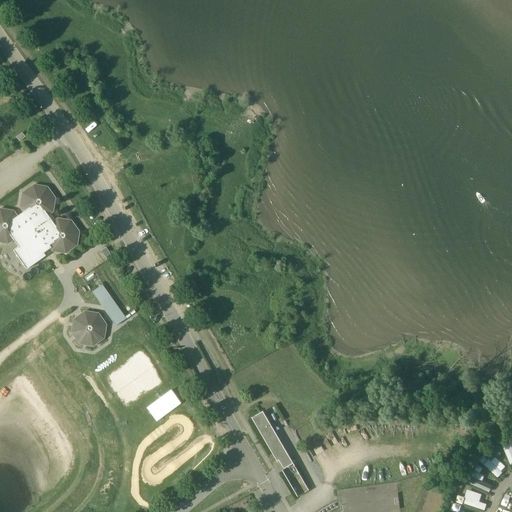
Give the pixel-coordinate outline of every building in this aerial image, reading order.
[(63,256),(75,246),(78,233),(69,221),(56,219),(51,223),(46,216),(51,212),(54,199),(46,188),(32,186),(20,194),(17,207),(22,212),(17,216),(13,211),(0,208),(0,244),(7,245),(12,242),(16,247),(11,251),(24,270),(26,270),(44,256),(42,254),(48,250),(50,253),(63,256)] [(110,255),(105,248),(100,252),(105,259),(110,255)] [(47,275),(31,286),(42,303),(58,293),(47,275)] [(124,319),(101,286),(91,292),(115,326),(124,319)] [(69,334),(77,345),(90,348),(102,339),(105,325),(97,314),(83,312),(71,320),(69,334)] [(146,408),(156,422),(180,404),(169,390),(146,408)] [(263,412),(251,418),(277,462),(279,461),(284,470),(293,464),(263,412)] [(511,465),(511,444),(511,445),(503,448),(510,466),(511,465)] [(501,469),(489,459),(483,466),(495,476),(501,469)] [(309,490),(293,464),(284,470),(282,471),(298,497),(309,490)] [(491,487),(471,477),(468,484),(487,493),(491,487)] [(339,486),(340,511),(366,511),(367,511),(357,511),(356,500),(367,499),(366,493),(400,491),(399,482),(339,486)] [(480,502),(466,497),(464,505),(477,509),(480,502)]
